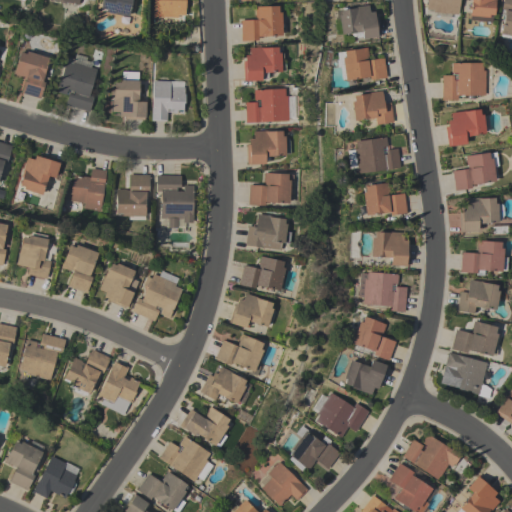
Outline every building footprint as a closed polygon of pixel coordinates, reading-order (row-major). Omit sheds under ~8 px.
[(129,0),(127,16),(104,12),(105,10),(100,9),(100,8),(99,8),(100,0),(129,0)] [(183,0),(183,15),(176,15),(176,17),(151,16),(151,0),(183,0)] [(457,0),(456,14),(432,12),(432,9),(425,8),(425,0),(457,0)] [(469,16),(468,16),(468,0),(494,0),(494,9),(493,9),(492,15),(491,15),(491,22),(468,20),(469,16)] [(511,0),(511,38),(499,36),(500,34),(499,34),(502,16),(500,15),(501,9),(500,9),(501,0),(511,0)] [(254,19),(253,6),(277,5),(277,7),(279,7),(279,12),(280,12),(281,35),(257,36),(257,40),(240,40),(239,20),(254,19)] [(339,33),(335,34),(332,12),(339,11),(339,10),(347,9),(347,7),(367,5),(368,12),(372,11),(373,17),(376,17),(379,36),(361,39),(360,31),(340,34),(339,33)] [(269,46),(269,47),(276,47),(276,53),(282,53),(282,60),(284,60),(284,70),(280,70),(280,72),(266,72),(267,78),(260,78),(260,80),(244,80),(242,80),(242,61),(244,61),(243,55),(248,55),(248,47),(269,46)] [(343,79),(340,80),(338,66),(336,67),(335,59),(336,59),(335,52),(342,51),(365,47),(368,60),(382,57),(385,77),(368,80),(368,77),(344,81),(343,79)] [(47,58),(45,65),(46,66),(41,81),(44,82),(39,98),(20,92),(24,78),(12,74),(19,50),(25,52),(25,51),(47,58)] [(87,95),(92,96),(87,111),(63,104),(67,93),(72,94),(73,91),(66,89),(64,95),(54,92),(63,62),(64,62),(66,57),(72,59),(73,54),(85,57),(84,61),(90,63),(89,67),(95,69),(87,95)] [(483,71),(489,71),(489,89),(483,89),(483,95),(456,95),(456,100),(440,100),(440,75),(452,75),(452,80),(455,80),(455,73),(449,73),(449,63),(480,63),(480,70),(483,70),(483,71)] [(137,80),(136,101),(144,102),(143,119),(123,119),(123,116),(118,116),(118,111),(111,111),(112,82),(118,82),(118,80),(137,80)] [(182,82),(181,87),(183,87),(182,94),(183,94),(183,103),(182,103),(181,113),(172,113),(172,109),(166,109),(165,121),(149,120),(151,80),(168,81),(182,82)] [(286,96),(293,96),(294,118),(287,118),(287,121),(244,122),(243,102),(255,102),(255,107),(259,107),(259,100),(252,100),(252,90),(283,88),(283,96),(286,96)] [(382,103),(389,102),(392,122),(374,124),(373,117),(352,121),(349,101),(352,101),(351,96),(361,94),(361,93),(379,90),(382,103)] [(467,110),(466,107),(472,107),(473,109),(477,109),(478,114),(481,114),(483,133),(463,136),(464,144),(449,146),(449,145),(446,145),(444,126),(446,126),(445,121),(450,120),(449,112),(467,110)] [(286,133),(287,140),(288,140),(289,153),(284,154),(284,155),(263,156),(264,163),(248,164),(248,163),(246,163),(245,144),(247,144),(247,138),(251,138),(251,131),(272,130),(272,131),(280,130),(280,133),(286,133)] [(385,146),(380,147),(381,154),(385,154),(384,150),(395,148),(398,167),(356,173),(355,168),(349,169),(347,149),(355,148),(354,141),(384,136),(385,146)] [(0,141),(10,145),(6,161),(3,160),(0,170),(0,141)] [(496,159),(497,166),(491,167),(494,181),(470,185),(470,188),(453,191),(450,171),(465,169),(463,156),(488,152),(489,158),(490,158),(490,159),(496,159)] [(39,195),(17,188),(23,170),(21,169),(25,157),(32,159),(33,155),(39,157),(40,154),(59,160),(54,177),(45,175),(39,195)] [(99,210),(82,208),(83,202),(68,200),(69,194),(68,194),(69,185),(70,185),(72,174),(88,177),(90,168),(104,170),(99,210)] [(262,185),(263,173),(291,174),(291,181),(288,181),(287,203),(263,202),(263,205),(246,205),(247,184),(262,185)] [(124,189),(124,190),(127,190),(127,174),(148,174),(147,191),(144,191),(144,219),(127,219),(127,215),(120,215),(120,213),(114,213),(115,189),(124,189)] [(183,228),(159,227),(159,191),(155,190),(155,175),(179,175),(179,187),(175,187),(175,191),(182,191),(182,185),(192,185),(191,222),(183,222),(183,228)] [(388,195),(402,193),(405,213),(389,215),(388,211),(364,215),(360,192),(362,192),(361,186),(386,182),(388,195)] [(484,197),(484,198),(493,198),(493,203),(495,203),(496,222),(476,223),(476,231),(460,232),(460,230),(459,230),(457,212),(460,212),(459,206),(464,205),(464,198),(484,197)] [(284,230),(290,231),(288,242),(283,242),(283,243),(280,243),(279,250),(243,245),(246,225),(253,226),(255,213),(275,216),(275,217),(283,219),(283,223),(285,223),(284,230)] [(0,220),(9,222),(8,230),(4,229),(2,243),(6,243),(4,251),(1,266),(0,265),(0,220)] [(507,234),(489,235),(488,225),(506,224),(507,234)] [(400,232),(400,240),(406,240),(405,245),(407,245),(406,265),(404,265),(404,266),(388,265),(388,257),(368,256),(370,237),(372,237),(372,232),(381,232),(381,231),(400,232)] [(45,242),(51,243),(50,245),(55,246),(53,254),(49,253),(47,261),(49,261),(45,278),(26,274),(27,267),(15,264),(20,240),(21,240),(21,236),(27,237),(27,235),(46,239),(45,242)] [(505,257),(504,271),(499,270),(499,271),(483,270),(482,275),(473,274),(473,273),(458,272),(460,252),(475,253),(476,246),(475,246),(475,240),(500,242),(500,248),(501,248),(500,257),(505,257)] [(96,252),(88,276),(91,277),(85,293),(66,286),(71,272),(59,268),(67,245),(73,247),(74,244),(96,252)] [(278,290),(254,285),(253,288),(237,284),(242,265),(256,268),(259,256),(282,261),(280,267),(283,268),(278,290)] [(133,271),(125,289),(132,292),(125,306),(124,308),(106,300),(107,299),(102,297),(104,292),(97,289),(104,273),(105,274),(109,263),(114,265),(115,263),(133,271)] [(157,276),(159,270),(177,278),(173,286),(180,289),(167,318),(158,314),(160,308),(154,306),(153,309),(157,310),(153,321),(130,311),(135,298),(140,300),(145,287),(141,285),(145,276),(149,278),(151,273),(157,276)] [(360,303),(361,296),(356,296),(358,273),(365,273),(365,272),(396,274),(395,283),(389,283),(389,291),(392,291),(393,286),(404,287),(403,311),(387,310),(387,305),(360,303)] [(465,292),(467,279),(484,282),(484,283),(496,285),(495,290),(497,290),(494,310),(473,306),(472,313),(455,310),(458,291),(465,292)] [(265,327),(246,321),(245,323),(248,324),(247,328),(227,321),(233,303),(235,303),(237,299),(241,300),(244,293),(271,303),(269,308),(272,308),(265,327)] [(379,336),(393,341),(386,360),(373,355),(373,357),(351,349),(353,344),(349,342),(357,321),(358,321),(360,316),(361,317),(362,316),(384,324),(379,336)] [(495,336),(499,336),(494,356),(490,355),(490,356),(466,350),(466,353),(449,348),(454,329),(470,333),(471,327),(470,327),(472,320),(495,326),(495,328),(496,328),(495,333),(496,333),(495,336)] [(0,365),(0,324),(15,327),(12,343),(8,343),(4,366),(0,365)] [(24,374),(25,371),(18,369),(25,339),(35,342),(34,347),(41,348),(42,345),(37,344),(40,333),(64,339),(60,353),(56,352),(49,380),(24,374)] [(235,345),(240,334),(262,343),(261,345),(262,345),(260,349),(262,350),(253,371),(230,362),(229,365),(213,358),(221,339),(235,345)] [(84,392),(81,396),(66,388),(68,383),(62,380),(63,379),(62,378),(72,357),(83,363),(90,349),(109,358),(101,373),(98,371),(87,394),(84,392)] [(481,384),(483,385),(488,389),(486,398),(476,395),(477,394),(475,393),(475,394),(471,393),(472,392),(469,392),(469,391),(465,390),(465,391),(456,388),(456,387),(446,385),(451,369),(442,367),(447,352),(485,362),(481,378),(482,379),(481,384)] [(367,366),(370,359),(386,365),(379,385),(377,384),(376,388),(371,387),(369,394),(350,387),(351,386),(342,383),(345,375),(343,375),(348,359),(367,366)] [(122,416),(98,405),(101,399),(96,397),(113,360),(127,367),(123,374),(138,381),(134,391),(131,399),(132,399),(130,403),(128,402),(124,410),(122,416)] [(211,376),(213,372),(216,373),(219,366),(230,372),(229,372),(244,380),(244,381),(250,384),(246,392),(248,392),(242,403),(236,400),(235,403),(216,394),(213,400),(198,392),(207,374),(211,376)] [(353,402),(367,411),(353,431),(344,425),(346,421),(343,420),(339,426),(344,429),(338,437),(313,420),(317,414),(314,413),(315,412),(309,408),(319,393),(325,397),(328,392),(351,407),(353,402)] [(511,421),(510,424),(494,413),(504,397),(510,401),(511,397),(511,421)] [(223,431),(226,433),(218,447),(214,445),(214,446),(194,433),(193,435),(178,425),(189,409),(201,417),(208,406),(228,419),(227,420),(232,423),(228,429),(226,427),(223,431)] [(298,437),(294,433),(300,425),(319,440),(322,436),(329,441),(327,444),(338,453),(326,469),(313,459),(311,462),(312,463),(306,470),(288,456),(288,455),(287,454),(290,450),(289,449),(298,437)] [(455,463),(449,471),(444,468),(436,479),(400,456),(411,439),(421,445),(418,449),(421,451),(425,445),(420,442),(426,433),(452,451),(448,457),(450,459),(449,460),(455,463)] [(157,458),(168,441),(177,447),(174,451),(178,453),(182,447),(177,444),(183,436),(208,453),(204,459),(206,461),(211,465),(201,480),(196,477),(192,482),(157,458)] [(41,452),(30,474),(33,475),(25,490),(8,481),(15,467),(9,464),(9,465),(3,462),(13,441),(14,441),(15,440),(19,442),(20,441),(41,452)] [(64,463),(65,461),(78,468),(72,481),(73,481),(69,489),(68,489),(63,498),(60,496),(60,495),(58,494),(57,495),(54,494),(56,490),(50,487),(45,498),(31,491),(50,455),(64,463)] [(306,489),(295,500),(289,494),(277,506),(270,499),(269,499),(262,493),(263,492),(258,487),(259,487),(255,483),(265,472),(263,471),(270,464),(272,466),(277,461),(306,489)] [(429,486),(435,490),(420,511),(413,511),(412,511),(392,498),(396,493),(397,493),(400,488),(387,479),(398,462),(412,472),(410,475),(428,487),(429,486)] [(183,502),(175,511),(173,511),(171,510),(151,497),(149,499),(135,490),(147,473),(159,481),(166,471),(185,484),(184,485),(186,486),(183,491),(184,491),(179,499),(183,502)] [(455,511),(458,508),(457,508),(471,492),(465,488),(477,474),(492,487),(491,489),(495,493),(492,496),(497,501),(488,511),(455,511)] [(121,511),(122,511),(120,510),(131,493),(146,503),(142,509),(146,511),(121,511)] [(391,508),(396,511),(361,511),(359,510),(371,495),(388,508),(391,508)] [(225,511),(233,504),(231,503),(238,496),(242,500),(243,499),(256,511),(258,511),(262,508),(266,511),(225,511)]
